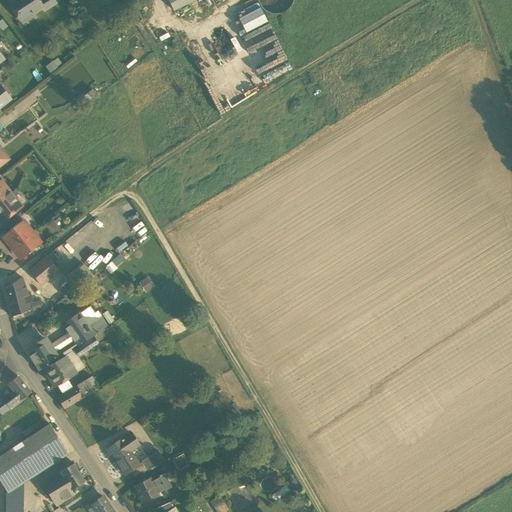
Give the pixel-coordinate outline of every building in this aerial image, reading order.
[(38,0),(37,0),(34,0),(34,1),(31,0),(15,0),(10,3),(22,21),(42,8),(43,7),(38,0)] [(42,8),(44,11),(56,3),(54,0),(38,0),(43,7),(42,8)] [(168,0),(173,11),(195,0),(168,0)] [(274,15),(283,13),(291,7),(293,0),(257,0),(258,3),(264,11),(274,15)] [(0,165),(9,159),(0,148),(0,165)] [(0,221),(1,222),(1,223),(8,217),(22,207),(15,198),(12,201),(4,191),(7,189),(1,181),(0,181),(0,221)] [(12,201),(15,198),(7,189),(4,191),(12,201)] [(0,229),(1,231),(9,225),(12,222),(8,217),(1,223),(1,222),(0,223),(0,229)] [(19,217),(12,222),(9,225),(13,230),(23,221),(19,217)] [(3,237),(20,258),(30,250),(40,242),(23,221),(13,230),(3,237)] [(30,250),(34,255),(43,247),(40,242),(30,250)] [(47,256),(52,263),(58,258),(52,251),(47,256)] [(29,271),(41,286),(59,271),(52,263),(47,256),(29,271)] [(112,261),(105,266),(110,273),(117,267),(112,261)] [(65,280),(69,284),(73,290),(74,290),(92,275),(84,265),(65,280)] [(145,292),(155,286),(147,275),(138,281),(145,292)] [(22,277),(7,287),(13,300),(27,295),(22,277)] [(64,297),(73,290),(69,284),(60,291),(64,297)] [(31,310),(30,305),(29,303),(32,302),(33,302),(30,294),(27,295),(13,300),(7,287),(4,289),(3,291),(11,317),(31,310)] [(79,314),(72,319),(67,322),(70,327),(67,329),(69,332),(74,341),(78,347),(94,337),(105,329),(98,319),(88,326),(81,316),(79,314)] [(98,319),(105,329),(108,327),(101,316),(99,318),(81,316),(88,326),(98,319)] [(108,334),(105,329),(94,337),(97,341),(108,334)] [(50,344),(56,353),(74,341),(69,332),(50,344)] [(74,351),(78,356),(98,342),(97,341),(94,337),(74,351)] [(38,343),(40,348),(49,342),(46,338),(38,343)] [(56,353),(60,359),(63,358),(65,356),(78,347),(74,341),(56,353)] [(39,370),(45,368),(60,359),(56,353),(50,344),(49,342),(40,348),(29,354),(39,370)] [(98,343),(98,342),(78,356),(78,357),(98,343)] [(63,358),(60,359),(45,368),(49,376),(49,378),(50,381),(53,381),(53,380),(56,385),(59,383),(69,377),(76,373),(65,356),(63,358)] [(85,380),(92,392),(101,387),(94,375),(85,380)] [(8,385),(13,391),(21,401),(31,393),(18,377),(8,385)] [(59,383),(64,392),(74,387),(69,377),(59,383)] [(74,387),(64,392),(72,404),(92,392),(85,380),(74,387)] [(10,409),(21,401),(13,391),(3,399),(10,409)] [(64,409),(72,404),(64,392),(56,397),(64,409)] [(0,456),(0,481),(5,489),(6,488),(18,481),(32,471),(52,458),(55,462),(68,454),(55,433),(50,424),(0,456)] [(115,460),(125,475),(130,471),(138,466),(137,466),(127,450),(137,443),(131,433),(109,448),(116,459),(115,460)] [(130,471),(134,477),(148,470),(147,470),(163,461),(156,451),(141,461),(142,462),(137,466),(138,466),(130,471)] [(173,460),(178,471),(189,465),(184,454),(173,460)] [(63,477),(71,490),(84,482),(74,464),(60,472),(63,477)] [(45,487),(56,505),(74,494),(71,490),(63,477),(45,487)] [(135,487),(143,501),(166,489),(160,477),(151,482),(150,479),(135,487)] [(6,511),(18,511),(18,481),(6,488),(6,511)] [(271,495),(275,500),(290,489),(286,484),(271,495)] [(210,502),(214,507),(223,501),(219,496),(210,502)] [(97,511),(112,511),(103,497),(93,504),(97,511)] [(217,511),(226,506),(223,501),(214,507),(216,511),(217,511)]
